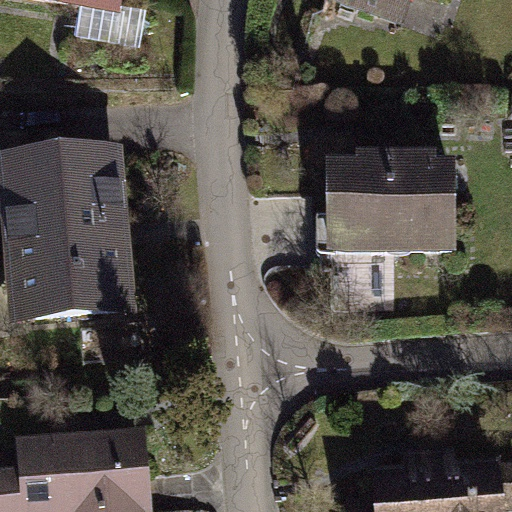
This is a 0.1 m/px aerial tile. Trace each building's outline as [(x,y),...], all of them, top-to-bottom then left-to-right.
[(38,0),(119,13),(120,0),(38,0)] [(336,0),(388,19),(394,0),(336,0)] [(0,176),(5,176),(5,168),(72,163),(70,131),(0,136),(0,176)] [(130,314),(117,159),(72,163),(5,168),(5,176),(18,324),(130,314)] [(332,179),(333,256),(453,255),(452,177),(433,177),(433,166),(360,168),(360,178),(332,179)] [(0,511),(145,511),(140,441),(25,450),(27,481),(1,483),(1,491),(0,491),(0,511)] [(498,511),(498,510),(511,508),(511,469),(380,481),(382,511),(368,511),(498,511)]
